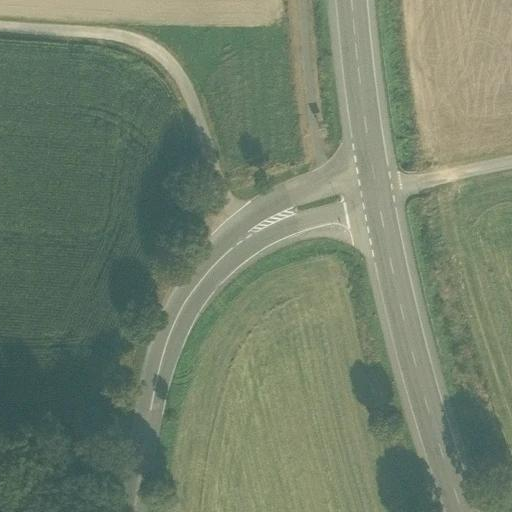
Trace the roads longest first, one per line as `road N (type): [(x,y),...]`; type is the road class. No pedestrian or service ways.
road 1 (track): [(0,27),(126,36),(156,50),(184,85),(239,240)]
road 2 (primary): [(461,511),(378,212)]
road 3 (tertiary): [(133,511),(159,359),(185,304),(239,240)]
road 4 (primary): [(372,174),(351,0)]
road 5 (tertiary): [(372,174),(290,195),(239,240)]
road 6 (tertiary): [(239,240),(378,212)]
road 7 (unclassified): [(511,163),(375,193)]
